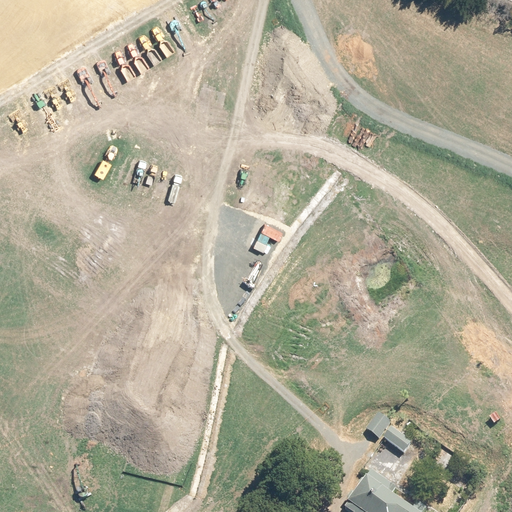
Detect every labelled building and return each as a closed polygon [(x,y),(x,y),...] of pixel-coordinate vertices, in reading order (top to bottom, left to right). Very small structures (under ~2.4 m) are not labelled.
[(257,247),(242,241),(236,255),(251,261),(257,247)] [(490,417),(495,424),(502,419),(497,412),(490,417)] [(380,413),(368,429),(380,438),(392,422),(380,413)] [(392,427),(384,437),(405,453),(413,442),(392,427)] [(372,471),(346,508),(351,511),(426,511),(427,511),(418,504),(414,509),(393,494),(397,489),(372,471)]
